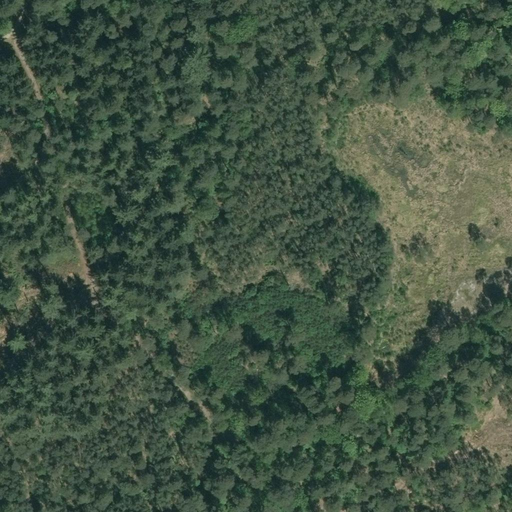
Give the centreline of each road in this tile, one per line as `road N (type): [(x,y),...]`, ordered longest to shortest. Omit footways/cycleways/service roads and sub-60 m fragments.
road 1 (track): [(88,280),(203,408),(319,511)]
road 2 (track): [(21,53),(88,280)]
